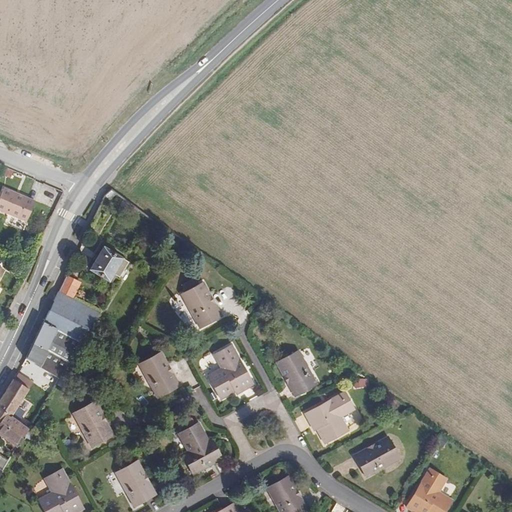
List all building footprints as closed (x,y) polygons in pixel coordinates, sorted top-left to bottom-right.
[(37,202),(6,188),(0,200),(0,209),(28,222),(37,202)] [(114,203),(122,196),(115,191),(108,198),(114,203)] [(145,214),(130,203),(126,209),(141,220),(145,214)] [(123,279),(131,265),(107,252),(95,273),(111,283),(116,285),(120,278),(123,279)] [(9,271),(0,266),(0,284),(1,285),(9,271)] [(74,300),(82,284),(69,277),(61,293),(74,300)] [(222,319),(204,285),(182,297),(201,331),(222,319)] [(74,300),(61,293),(46,325),(50,328),(48,331),(44,329),(27,363),(34,367),(45,373),(55,379),(61,382),(76,357),(97,323),(78,312),(82,305),(74,300)] [(101,316),(82,305),(78,312),(97,323),(101,316)] [(142,339),(146,332),(140,329),(136,335),(142,339)] [(253,388),(232,348),(214,357),(221,372),(208,379),(221,402),(234,395),(236,397),(253,388)] [(317,388),(299,354),(278,365),(296,399),(317,388)] [(180,389),(162,355),(140,366),(158,400),(180,389)] [(45,373),(34,367),(31,372),(42,378),(45,373)] [(84,384),(88,378),(81,374),(77,380),(84,384)] [(61,382),(55,379),(48,390),(54,394),(61,382)] [(34,388),(22,381),(19,384),(16,381),(14,385),(30,394),(34,388)] [(19,414),(31,395),(30,394),(14,385),(0,406),(0,412),(6,417),(14,422),(19,414)] [(348,434),(341,420),(355,413),(345,395),(305,417),(315,434),(317,433),(324,446),(348,434)] [(112,438),(94,403),(73,414),(92,448),(112,438)] [(21,427),(25,420),(19,414),(14,422),(21,427)] [(31,434),(21,427),(14,422),(6,417),(0,424),(0,434),(21,450),(31,434)] [(221,460),(210,438),(207,440),(198,424),(179,435),(187,450),(181,454),(192,475),(221,460)] [(399,461),(388,440),(354,458),(365,479),(399,461)] [(0,484),(13,463),(0,454),(0,484)] [(155,496),(136,462),(115,473),(134,508),(155,496)] [(78,511),(82,510),(61,470),(42,481),(49,495),(35,503),(40,511),(78,511)] [(447,511),(453,504),(440,496),(448,483),(432,472),(408,511),(409,511),(447,511)] [(307,511),(308,511),(289,478),(268,490),(279,511),(307,511)]
